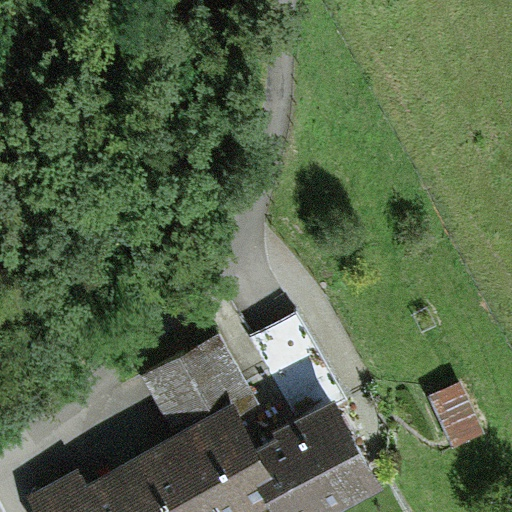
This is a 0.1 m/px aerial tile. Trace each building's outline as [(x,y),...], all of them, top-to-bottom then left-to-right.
[(333,399),(337,407),(348,401),(295,311),(250,337),(298,419),(333,399)] [(220,333),(144,375),(178,435),(231,405),(253,443),(276,431),(220,333)] [(477,429),(456,382),(426,395),(447,442),(477,429)] [(276,431),(253,443),(272,477),(257,486),(269,507),(271,511),(343,511),(382,491),(337,407),(333,399),(298,419),(276,431)] [(253,443),(231,405),(178,435),(90,485),(80,468),(26,498),(34,511),(261,511),(269,507),(257,486),(272,477),(253,443)]
